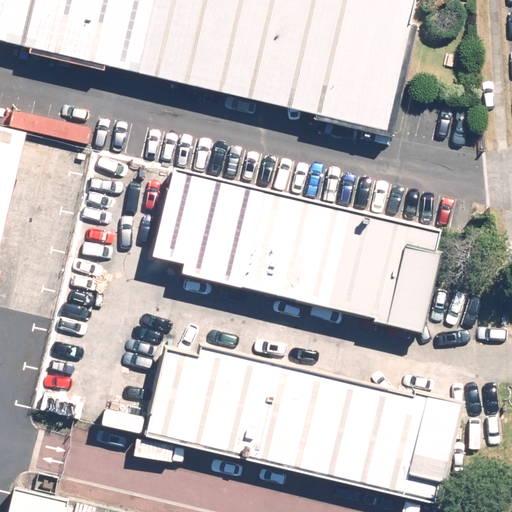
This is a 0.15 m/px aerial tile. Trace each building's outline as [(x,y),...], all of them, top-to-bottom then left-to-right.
[(0,0),(0,38),(392,128),(421,0),(0,0)] [(0,268),(32,132),(0,124),(0,268)] [(448,230),(176,168),(156,253),(191,261),(188,276),(425,330),(448,230)] [(169,348),(149,434),(445,501),(467,404),(208,345),(205,356),(169,348)] [(74,511),(77,499),(25,487),(19,511),(74,511)]
